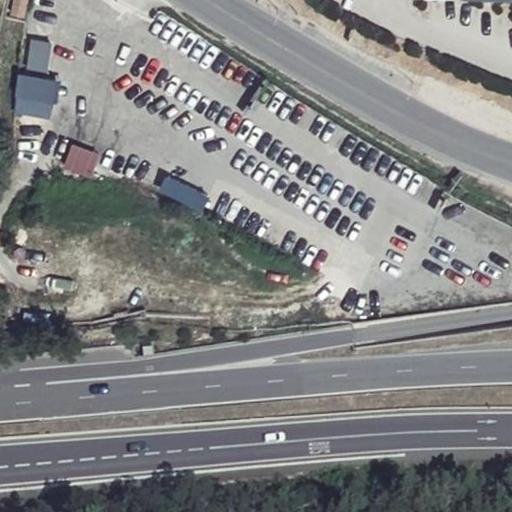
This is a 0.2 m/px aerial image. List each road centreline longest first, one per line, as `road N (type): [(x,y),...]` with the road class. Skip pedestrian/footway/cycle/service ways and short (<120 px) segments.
road 1 (motorway): [(511,313),(154,365),(36,393)]
road 2 (motorway): [(511,367),(36,393)]
road 3 (motorway): [(160,459),(511,437)]
road 4 (primary): [(511,165),(380,103),(216,0)]
road 5 (motorway): [(0,470),(160,459)]
